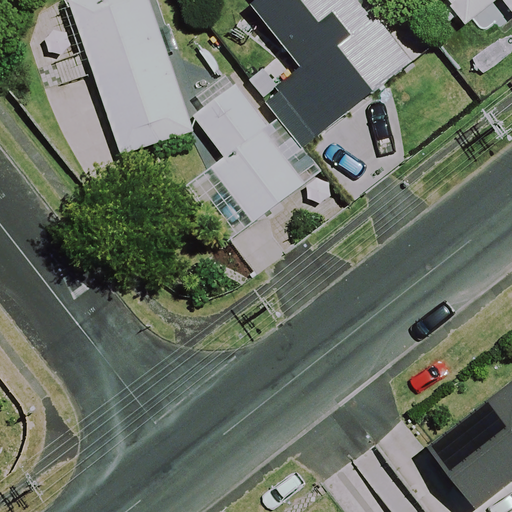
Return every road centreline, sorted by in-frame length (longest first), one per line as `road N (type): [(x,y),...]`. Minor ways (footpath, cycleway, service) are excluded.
road 1 (unclassified): [(187,465),(511,209)]
road 2 (residential): [(187,465),(0,220)]
